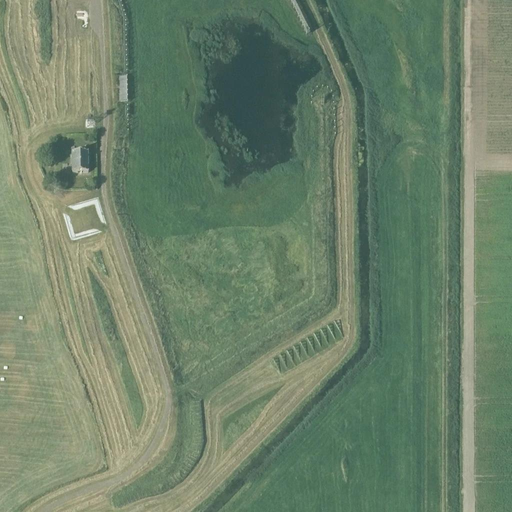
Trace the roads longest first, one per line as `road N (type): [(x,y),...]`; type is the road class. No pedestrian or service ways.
road 1 (track): [(110,482),(114,462),(59,300),(43,217),(0,82)]
road 2 (track): [(445,167),(443,511)]
